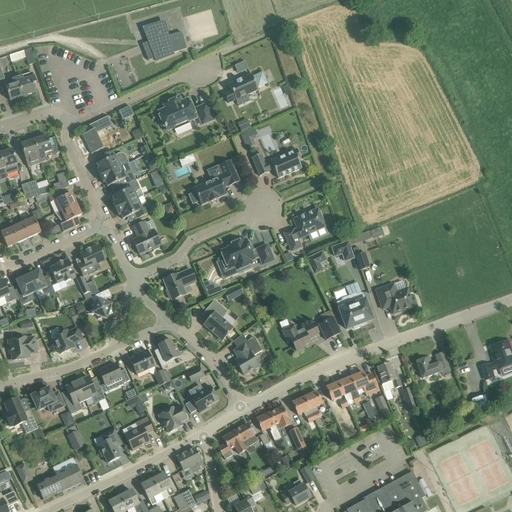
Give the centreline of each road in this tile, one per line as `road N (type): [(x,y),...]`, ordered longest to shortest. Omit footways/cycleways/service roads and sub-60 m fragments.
road 1 (tertiary): [(244,408),(314,371),(511,298)]
road 2 (residential): [(0,386),(51,376),(165,325)]
road 3 (tertiary): [(47,511),(205,433)]
road 4 (residential): [(134,276),(265,210)]
road 5 (residential): [(69,129),(202,69)]
